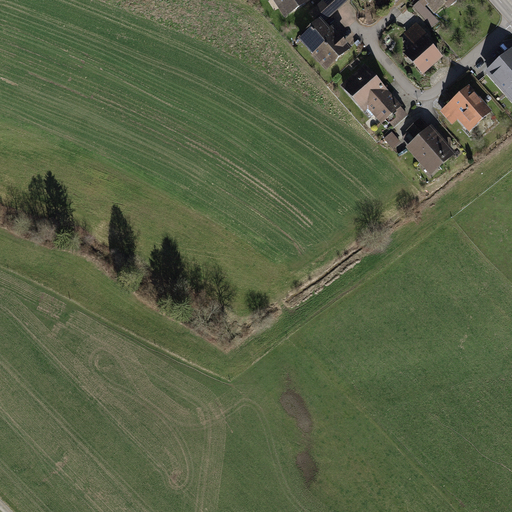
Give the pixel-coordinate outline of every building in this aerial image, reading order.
[(309,0),(308,0),(280,0),(289,13),(309,0)] [(347,0),(324,0),(310,13),(320,23),(301,39),(314,53),(317,50),(330,65),(348,48),(332,31),(329,34),(320,24),(347,0)] [(448,0),(422,0),(421,1),(423,4),(427,0),(431,4),(430,6),(435,12),(448,0)] [(426,38),(416,26),(407,34),(409,37),(413,34),(420,42),(408,53),(415,61),(415,65),(423,73),(440,58),(424,40),(426,38)] [(498,83),(511,70),(511,51),(488,73),(498,83)] [(399,106),(365,68),(344,87),(364,110),(365,109),(372,117),(377,113),(383,120),(399,106)] [(507,94),(511,89),(511,70),(498,83),(507,94)] [(489,112),(468,89),(452,103),(462,114),(458,117),(466,126),(469,126),(475,121),(478,122),(489,112)] [(451,154),(430,130),(418,141),(409,132),(403,137),(411,147),(410,148),(429,169),(436,163),(438,165),(451,154)]
